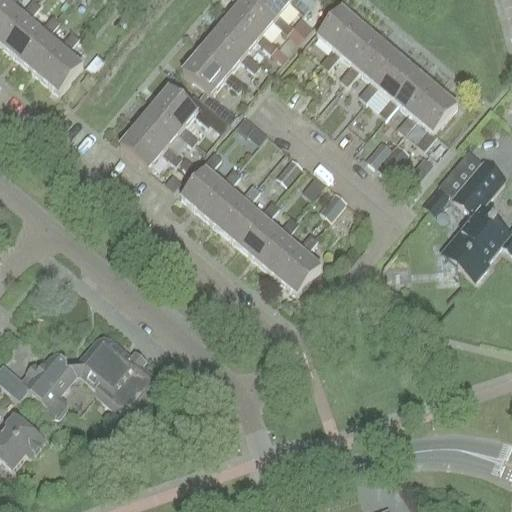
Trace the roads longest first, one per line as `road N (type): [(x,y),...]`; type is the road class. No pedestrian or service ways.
road 1 (residential): [(241,403),(295,346),(0,98)]
road 2 (unclassified): [(241,403),(214,367),(46,228)]
road 3 (tertiary): [(277,494),(382,456),(436,447),(511,466)]
